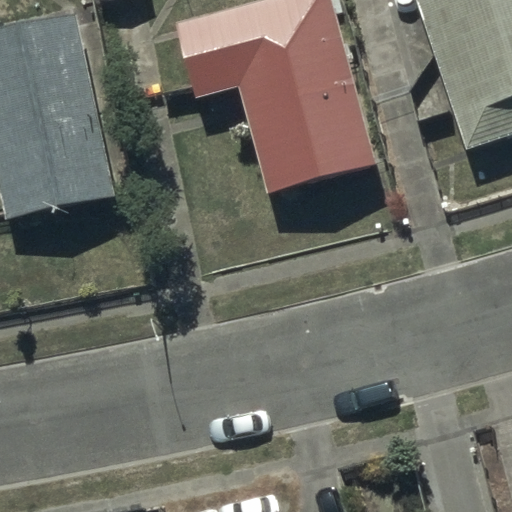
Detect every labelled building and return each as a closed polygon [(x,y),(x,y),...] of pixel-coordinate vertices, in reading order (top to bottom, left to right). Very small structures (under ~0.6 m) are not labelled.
[(95,0),(98,10),(146,0),(95,0)] [(333,0),(302,0),(180,32),(200,109),(244,98),(273,205),(380,177),(333,0)] [(511,0),(417,0),(471,158),(511,143),(511,0)] [(78,25),(0,41),(0,182),(10,229),(116,207),(78,25)] [(327,204),(250,222),(259,256),(335,237),(327,204)]
